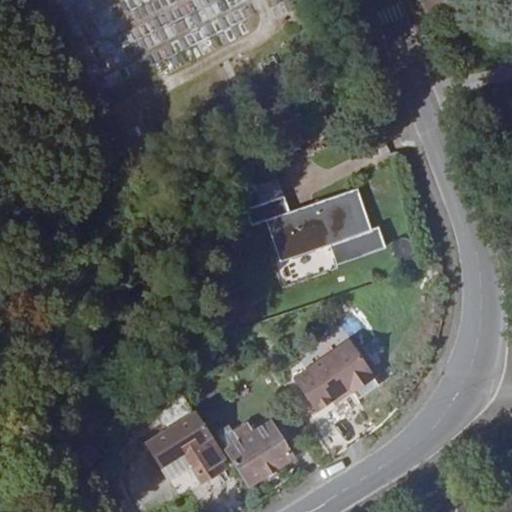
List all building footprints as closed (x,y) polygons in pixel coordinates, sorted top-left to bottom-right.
[(422,0),(430,21),(457,11),(453,0),(422,0)] [(246,209),(252,225),(267,220),(280,259),(329,243),(336,265),(385,249),(377,226),(370,229),(357,190),(290,213),(284,195),(246,209)] [(208,275),(224,285),(237,263),(221,253),(208,275)] [(290,371),(313,405),(346,382),(349,386),(370,372),(343,333),(290,371)] [(188,405),(171,377),(147,391),(162,417),(139,431),(154,456),(176,444),(179,450),(191,470),(215,455),(211,449),(214,447),(207,435),(196,418),(188,405)] [(205,395),(188,405),(196,418),(213,408),(205,395)] [(215,440),(244,488),(302,453),(273,405),(253,418),(248,409),(229,421),(234,429),(215,440)] [(176,444),(154,456),(158,463),(179,450),(176,444)] [(511,511),(511,494),(412,507),(412,511),(511,511)]
